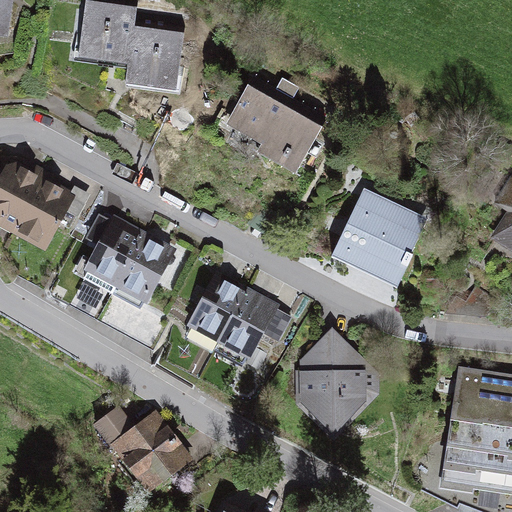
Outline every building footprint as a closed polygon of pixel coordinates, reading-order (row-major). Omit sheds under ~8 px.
[(17,0),(0,0),(0,40),(14,42),(17,0)] [(78,63),(131,69),(138,31),(141,10),(86,4),(78,63)] [(190,38),(138,31),(131,69),(129,90),(183,96),(190,38)] [(337,117),(265,79),(233,140),(304,178),(337,117)] [(79,201),(16,167),(0,196),(0,225),(50,253),(79,201)] [(511,189),(484,241),(511,256),(511,189)] [(435,227),(371,195),(337,262),(401,294),(435,227)] [(91,279),(151,312),(182,255),(123,223),(91,279)] [(285,313),(219,280),(191,335),(257,368),(285,313)] [(380,393),(339,343),(290,383),(331,433),(380,393)] [(511,380),(465,375),(450,488),(511,495),(511,380)] [(121,414),(102,429),(154,496),(194,465),(157,418),(136,434),(121,414)]
